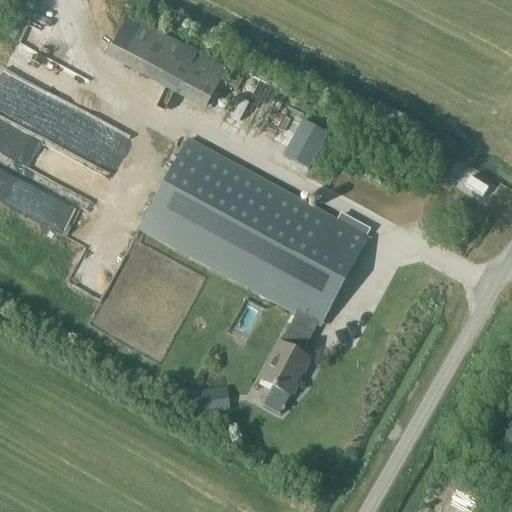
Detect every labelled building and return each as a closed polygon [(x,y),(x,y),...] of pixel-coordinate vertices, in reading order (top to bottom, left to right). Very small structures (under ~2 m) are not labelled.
[(21,43),(8,69),(31,81),(35,73),(82,97),(91,79),(21,43)] [(0,71),(0,151),(94,200),(109,172),(8,120),(26,85),(0,71)] [(236,92),(242,81),(228,73),(221,84),(236,92)] [(302,122),(283,157),(308,171),(327,136),(302,122)] [(367,239),(311,209),(187,142),(139,230),(299,316),(283,346),(279,344),(259,381),(289,397),(309,360),(301,355),(316,326),(319,327),(367,239)] [(469,178),(464,186),(482,198),(487,190),(469,178)] [(250,301),(232,333),(246,340),(264,308),(250,301)] [(193,421),(194,421),(228,416),(225,391),(190,396),(193,421)]
